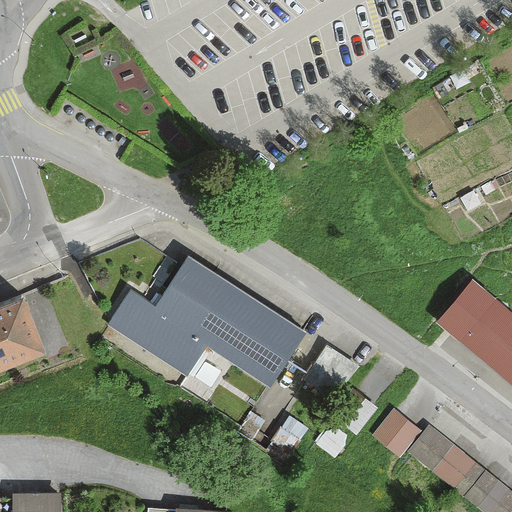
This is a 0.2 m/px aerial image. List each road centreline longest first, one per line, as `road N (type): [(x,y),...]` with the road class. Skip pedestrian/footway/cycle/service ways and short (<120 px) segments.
road 1 (tertiary): [(166,198),(270,257),(511,429)]
road 2 (tertiary): [(11,121),(166,198)]
road 3 (residential): [(0,447),(157,482)]
road 4 (residential): [(39,248),(166,198)]
road 5 (residential): [(39,248),(11,121)]
